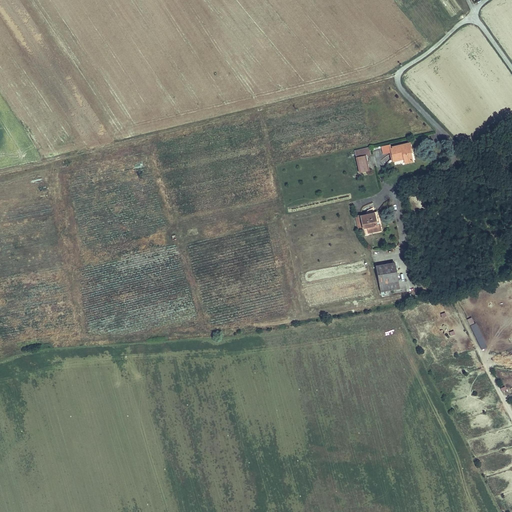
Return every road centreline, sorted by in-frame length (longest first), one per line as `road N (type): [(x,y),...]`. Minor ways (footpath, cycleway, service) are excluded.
road 1 (track): [(0,171),(397,79)]
road 2 (unclassified): [(472,15),(399,72),(401,90),(453,152),(446,170),(395,189),(397,254)]
